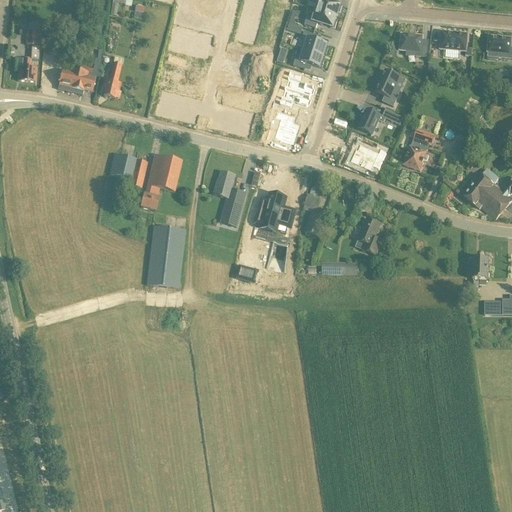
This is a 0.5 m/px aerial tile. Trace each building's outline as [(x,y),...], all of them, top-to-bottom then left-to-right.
[(116,16),(118,4),(125,5),(125,6),(131,7),(132,2),(126,1),(125,0),(112,0),(110,16),(116,16)] [(258,0),(244,0),(243,7),(262,12),(264,1),(258,0)] [(316,11),(336,18),(338,13),(340,14),(342,7),(325,1),(325,0),(312,0),(312,2),(318,4),(316,11)] [(243,7),(240,18),(259,22),(262,12),(243,7)] [(288,23),(293,25),(297,13),(291,11),(288,23)] [(336,18),(316,11),(314,18),(308,16),(304,26),(316,30),(317,24),(334,29),(337,22),(335,22),(336,18)] [(240,18),(238,28),(257,33),(259,22),(240,18)] [(301,35),(304,27),(294,24),(291,31),(301,35)] [(175,26),(169,49),(178,51),(178,50),(182,51),(187,30),(175,26)] [(238,28),(235,39),(254,44),(257,33),(238,28)] [(27,30),(26,46),(27,46),(38,47),(39,31),(38,31),(28,30),(27,30)] [(187,30),(182,51),(186,52),(185,53),(194,55),(199,32),(187,30)] [(199,32),(194,55),(202,57),(203,56),(207,57),(212,36),(199,32)] [(326,55),(328,48),(326,48),(327,46),(314,42),(315,36),(304,32),(302,39),(305,40),(301,50),(323,57),(324,54),(326,55)] [(440,51),(465,53),(465,57),(471,57),(472,49),(466,49),(467,35),(441,33),(440,51)] [(416,53),(415,58),(427,59),(428,51),(421,50),(422,37),(401,35),(400,51),(416,53)] [(488,53),(487,61),(496,62),(496,59),(511,60),(511,48),(510,48),(511,39),(503,39),(497,38),(489,37),(487,53),(488,53)] [(95,59),(91,77),(88,76),(88,74),(71,70),(70,74),(62,72),(58,87),(92,94),(96,77),(98,77),(102,61),(103,51),(99,50),(97,60),(95,59)] [(301,50),(298,61),(295,60),(293,67),(304,70),(306,65),(319,69),(320,67),(322,68),(324,61),(322,61),(323,57),(301,50)] [(35,84),(37,61),(23,60),(22,69),(19,68),(18,83),(35,84)] [(117,84),(122,66),(113,64),(109,82),(105,81),(103,90),(105,90),(103,98),(115,100),(115,99),(119,100),(120,93),(119,93),(121,85),(117,84)] [(398,96),(393,93),(400,78),(385,71),(375,93),(384,97),(382,103),(393,108),(398,96)] [(288,79),(284,89),(309,97),(310,98),(311,96),(313,96),(315,90),(313,89),(314,87),(308,85),(299,82),(300,79),(301,77),(290,73),(288,79)] [(203,97),(206,86),(197,84),(194,95),(203,97)] [(281,100),(279,106),(291,109),(291,107),(292,104),(301,107),(307,108),(307,106),(309,107),(311,100),(309,100),(310,98),(309,97),(284,89),(281,100)] [(162,92),(156,115),(169,118),(174,96),(171,95),(171,94),(162,92)] [(174,96),(169,118),(181,121),(187,98),(178,96),(178,97),(174,96)] [(187,98),(181,121),(194,124),(199,102),(195,101),(195,100),(187,98)] [(215,106),(209,127),(222,131),(228,108),(219,106),(219,107),(215,106)] [(228,108),(222,131),(234,133),(240,112),(236,111),(236,110),(228,108)] [(372,135),(378,122),(383,124),(385,120),(400,127),(403,119),(385,111),(382,118),(367,111),(359,130),(372,135)] [(240,112),(234,133),(247,137),(253,114),(244,112),(243,113),(240,112)] [(280,120),(274,139),(279,141),(279,143),(292,148),(299,126),(293,124),(295,118),(276,112),(274,118),(280,120)] [(429,146),(432,147),(435,138),(417,131),(411,149),(410,148),(403,167),(420,173),(424,161),(426,162),(428,157),(426,156),(426,154),(429,146)] [(350,165),(371,175),(373,170),(379,172),(387,155),(381,152),(379,156),(360,148),(358,153),(356,153),(350,165)] [(148,164),(135,161),(114,156),(109,176),(131,181),(129,187),(141,190),(148,164)] [(154,157),(144,197),(144,196),(141,209),(155,213),(158,200),(157,200),(159,191),(175,195),(182,164),(154,157)] [(236,228),(245,195),(231,191),(235,177),(221,173),(218,184),(217,184),(214,196),(221,198),(221,199),(222,199),(223,198),(228,200),(226,206),(233,208),(229,221),(237,223),(236,228)] [(493,187),(481,177),(464,198),(481,212),(482,211),(496,222),(511,203),(503,196),(508,191),(508,193),(511,193),(511,177),(510,178),(509,186),(506,186),(500,193),(493,187)] [(287,228),(290,229),(292,221),(295,212),(289,210),(283,209),(286,200),(270,195),(268,203),(262,201),(260,209),(259,212),(256,224),(261,226),(261,229),(276,233),(278,226),(287,228)] [(307,196),(304,207),(303,210),(308,211),(309,208),(316,210),(319,199),(307,196)] [(326,219),(311,214),(310,219),(308,218),(303,232),(319,238),(326,219)] [(357,242),(366,246),(364,252),(375,256),(380,242),(374,240),(380,226),(366,220),(357,242)] [(178,291),(185,232),(153,228),(146,287),(178,291)] [(488,281),(488,261),(486,261),(485,260),(482,260),(481,261),(473,260),(473,281),(488,281)] [(346,267),(322,266),(322,276),(341,276),(346,275),(346,267)] [(258,273),(239,268),(236,281),(255,286),(258,273)]
